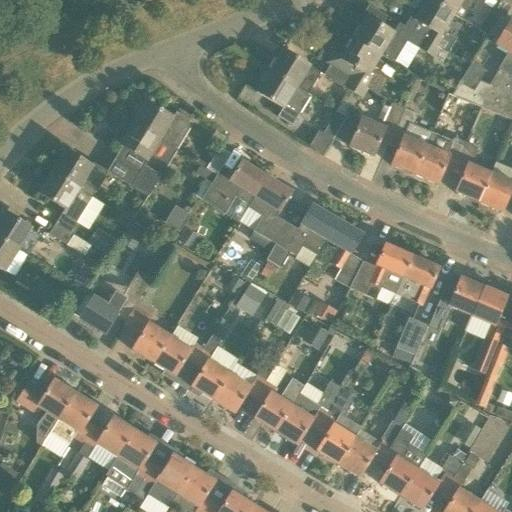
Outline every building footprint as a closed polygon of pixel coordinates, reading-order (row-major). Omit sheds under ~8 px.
[(453,15),(427,0),(423,0),(414,15),(412,14),(404,27),(398,24),(440,50),(440,49),(447,53),(455,40),(442,33),(453,15)] [(462,20),(475,1),(472,0),(427,0),(453,15),(462,20)] [(478,31),(488,36),(501,15),(492,9),(491,10),(478,31)] [(393,33),(366,17),(354,38),(394,62),(407,41),(434,58),(440,50),(398,24),(393,33)] [(457,98),(460,100),(478,107),(511,120),(511,77),(511,78),(511,77),(511,23),(510,22),(496,45),(509,52),(489,86),(479,82),(486,71),(472,63),(451,95),(457,98)] [(394,62),(354,38),(343,56),(334,51),(326,64),(350,79),(344,88),(363,99),(368,90),(379,96),(388,81),(379,75),(380,74),(372,70),(381,55),(393,63),(394,62)] [(310,97),(310,96),(308,95),(320,74),(282,50),(269,72),(310,97)] [(460,61),(467,64),(471,56),(464,53),(460,61)] [(292,126),(310,97),(269,72),(256,93),(283,109),(277,117),(292,126)] [(172,118),(146,102),(132,124),(176,151),(189,130),(185,127),(190,121),(176,112),(172,118)] [(388,145),(403,111),(398,107),(391,103),(381,127),(361,119),(349,148),(372,158),(379,142),(388,145)] [(414,176),(432,133),(413,125),(417,115),(408,111),(403,111),(388,145),(398,149),(390,166),(414,176)] [(332,140),(345,119),(336,113),(322,134),(332,140)] [(148,196),(176,151),(132,124),(120,145),(146,161),(130,187),(148,196)] [(452,142),(432,133),(414,176),(436,186),(443,169),(452,173),(465,143),(453,138),(452,142)] [(478,203),(490,174),(470,166),(478,148),(465,143),(452,173),(462,177),(455,193),(478,203)] [(206,169),(216,175),(217,174),(230,154),(219,147),(206,169)] [(92,168),(65,151),(52,172),(91,197),(107,172),(94,164),(92,168)] [(229,182),(217,174),(201,200),(224,215),(235,197),(248,205),(266,177),(242,162),(229,182)] [(201,200),(216,175),(206,169),(205,170),(200,166),(195,173),(205,179),(194,196),(201,200)] [(64,210),(54,225),(72,236),(79,225),(75,223),(91,197),(52,172),(38,193),(64,210)] [(511,198),(511,182),(511,184),(490,174),(478,203),(501,213),(508,197),(511,198)] [(253,231),(274,244),(287,223),(276,217),(291,193),(266,177),(248,205),(249,206),(247,209),(261,217),(253,231)] [(178,231),(187,213),(173,205),(164,224),(178,231)] [(316,256),(336,220),(312,205),(297,230),(287,223),(274,244),(269,253),(270,254),(266,260),(280,268),(289,253),(296,257),(301,248),(316,256)] [(0,239),(17,251),(30,229),(4,213),(0,218),(0,239)] [(139,214),(133,223),(144,230),(150,221),(139,214)] [(351,255),(362,235),(336,220),(316,256),(325,240),(341,249),(331,264),(340,269),(334,280),(348,289),(362,262),(351,255)] [(54,225),(49,234),(67,245),(72,236),(54,225)] [(131,226),(123,238),(135,246),(143,233),(131,226)] [(183,229),(175,241),(192,251),(199,239),(183,229)] [(93,230),(87,239),(98,247),(104,238),(93,230)] [(0,269),(4,272),(17,251),(0,239),(0,269)] [(395,295),(412,256),(385,245),(375,267),(362,262),(348,289),(365,296),(370,284),(395,295)] [(95,263),(101,254),(89,247),(84,256),(95,263)] [(421,307),(438,268),(412,256),(395,295),(410,302),(421,307)] [(139,300),(151,280),(137,272),(127,289),(97,281),(88,296),(92,299),(80,319),(105,334),(125,302),(134,308),(139,300)] [(232,275),(225,287),(235,293),(242,282),(232,275)] [(444,290),(428,327),(437,330),(441,321),(445,323),(451,309),(472,318),(484,288),(482,287),(483,284),(473,280),(472,283),(460,278),(453,294),(444,290)] [(249,282),(235,305),(254,317),(268,294),(249,282)] [(73,315),(87,293),(76,287),(63,308),(73,315)] [(486,375),(509,317),(499,313),(506,297),(484,288),(472,318),(489,325),(470,369),(486,375)] [(153,364),(170,337),(149,323),(157,311),(139,300),(134,308),(123,325),(141,336),(131,350),(153,364)] [(317,304),(311,315),(330,324),(337,311),(318,302),(317,304)] [(286,311),(275,328),(286,334),(297,318),(286,311)] [(511,318),(509,317),(486,375),(474,403),(484,408),(509,349),(508,349),(511,341),(510,340),(511,335),(511,318)] [(421,343),(428,327),(408,318),(395,348),(415,356),(421,343)] [(311,324),(301,341),(316,350),(326,333),(311,324)] [(212,401),(229,373),(237,360),(216,348),(221,341),(212,335),(203,350),(193,368),(200,373),(191,388),(212,401)] [(194,344),(191,350),(171,337),(170,337),(153,364),(174,377),(183,362),(193,368),(203,350),(194,344)] [(395,348),(391,358),(409,365),(413,356),(395,348)] [(17,349),(5,357),(11,366),(23,358),(17,349)] [(262,370),(250,387),(234,377),(229,373),(212,401),(233,414),(246,394),(254,400),(265,382),(270,375),(262,370)] [(293,405),(299,394),(304,387),(292,379),(280,398),(271,393),(274,387),(265,382),(254,400),(263,405),(253,420),(275,433),(293,405)] [(49,433),(74,393),(54,380),(45,395),(27,384),(16,401),(33,412),(37,407),(47,413),(38,422),(36,427),(36,443),(41,446),(49,433)] [(328,414),(342,390),(330,382),(316,404),(299,394),(293,405),(275,433),(296,446),(308,426),(317,432),(328,414)] [(316,452),(337,465),(359,431),(360,428),(343,417),(355,398),(342,390),(328,414),(317,432),(325,437),(316,452)] [(83,444),(95,426),(87,421),(96,407),(74,393),(49,433),(68,445),(73,437),(83,444)] [(447,394),(444,398),(446,408),(452,411),(458,400),(447,394)] [(511,412),(499,408),(496,416),(510,421),(509,424),(511,424),(511,412)] [(77,453),(63,476),(75,483),(89,461),(87,460),(87,459),(97,445),(116,458),(134,431),(113,417),(104,432),(95,426),(83,444),(77,454),(77,453)] [(379,443),(373,440),(359,431),(337,465),(358,478),(371,459),(380,464),(402,431),(401,430),(402,428),(394,423),(393,422),(379,443)] [(470,424),(466,431),(475,436),(479,429),(470,424)] [(126,490),(133,495),(154,464),(146,459),(155,444),(134,431),(116,458),(108,472),(105,477),(106,478),(101,487),(120,499),(126,490)] [(379,484),(400,497),(417,471),(424,458),(426,456),(409,445),(413,438),(402,431),(380,464),(388,469),(379,484)] [(176,495),(193,468),(172,455),(163,469),(154,464),(133,495),(144,501),(148,494),(169,508),(172,504),(177,496),(176,495)] [(450,456),(434,481),(417,471),(400,497),(421,511),(434,491),(442,496),(462,464),(450,456)] [(0,465),(0,485),(8,490),(18,475),(1,464),(0,465)] [(459,489),(471,470),(464,465),(462,464),(442,496),(451,501),(444,511),(473,511),(479,502),(459,489)] [(207,511),(214,502),(205,497),(215,481),(193,468),(176,495),(177,496),(172,504),(185,511),(207,511)] [(40,511),(42,511),(51,497),(63,477),(51,469),(29,505),(40,511)] [(486,489),(480,498),(500,511),(506,501),(486,489)] [(248,511),(253,505),(231,492),(222,507),(214,502),(207,511),(248,511)] [(507,511),(504,510),(502,511),(494,511),(479,502),(473,511),(507,511)]
